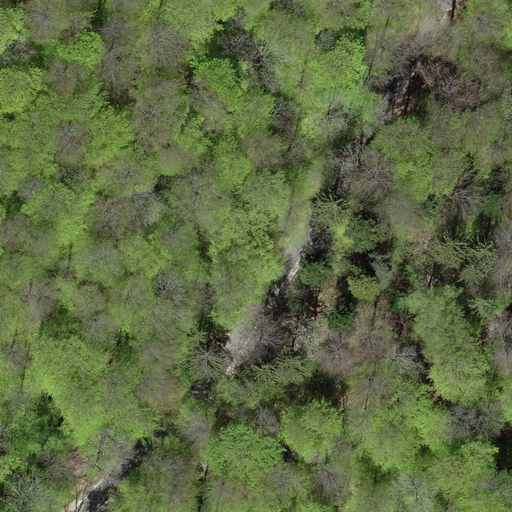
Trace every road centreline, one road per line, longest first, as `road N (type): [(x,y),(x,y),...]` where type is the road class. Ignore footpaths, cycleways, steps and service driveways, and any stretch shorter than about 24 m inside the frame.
road 1 (unclassified): [(446,0),(407,82),(273,300),(95,511)]
road 2 (track): [(0,511),(112,494),(379,388),(511,311)]
